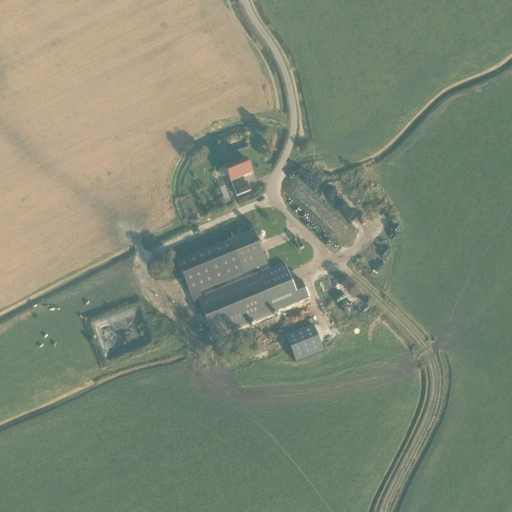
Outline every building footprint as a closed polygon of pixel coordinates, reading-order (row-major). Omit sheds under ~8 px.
[(225,168),(237,198),(250,192),(247,183),(242,185),(240,180),(252,175),(246,160),(225,168)] [(225,204),(230,203),(224,187),(220,189),(225,204)] [(284,265),(257,276),(202,299),(200,293),(267,266),(254,233),(177,264),(197,312),(201,310),(213,339),(273,314),(272,313),(299,303),(299,304),(309,300),(302,281),(292,285),(284,265)] [(358,311),(354,304),(346,309),(349,315),(358,311)] [(282,337),(294,364),(322,353),(310,326),(282,337)]
